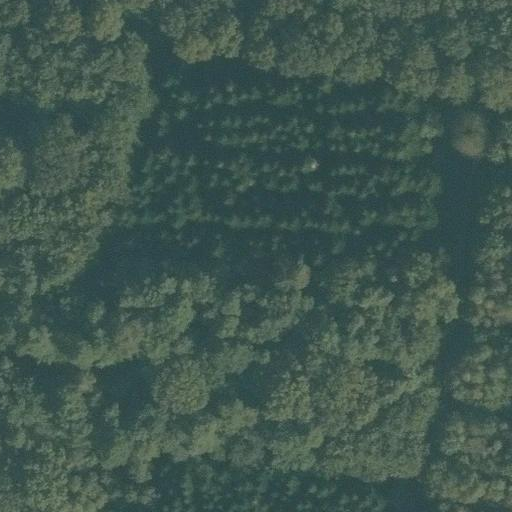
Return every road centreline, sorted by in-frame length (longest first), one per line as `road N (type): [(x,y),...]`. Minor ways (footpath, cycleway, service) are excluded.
road 1 (track): [(0,30),(495,78)]
road 2 (track): [(495,78),(406,511)]
